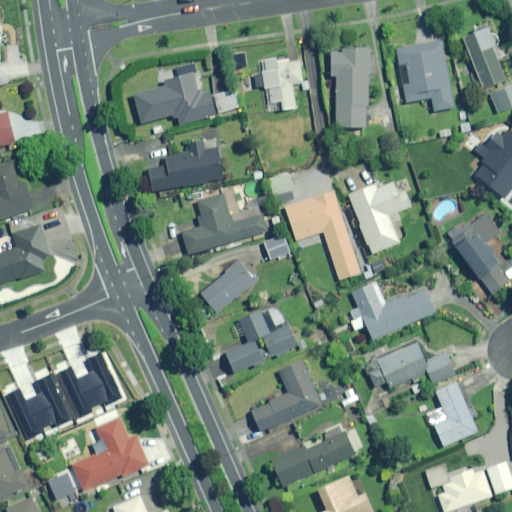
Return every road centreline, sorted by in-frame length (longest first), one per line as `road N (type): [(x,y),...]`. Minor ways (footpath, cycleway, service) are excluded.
road 1 (secondary): [(120,292),(78,175),(55,36)]
road 2 (secondary): [(77,32),(117,220),(141,282)]
road 3 (secondary): [(141,282),(250,511)]
road 4 (secondary): [(215,511),(120,292)]
road 5 (tertiary): [(77,32),(266,0)]
road 6 (residential): [(120,292),(0,337)]
